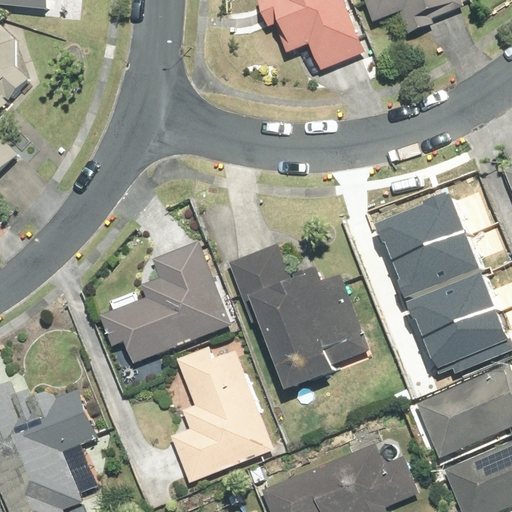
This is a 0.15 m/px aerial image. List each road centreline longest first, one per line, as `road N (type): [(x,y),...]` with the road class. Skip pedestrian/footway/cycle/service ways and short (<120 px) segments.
road 1 (residential): [(511,77),(476,102),(411,127),(318,142),(233,131),(148,103)]
road 2 (residential): [(148,103),(99,195),(42,256),(0,285)]
